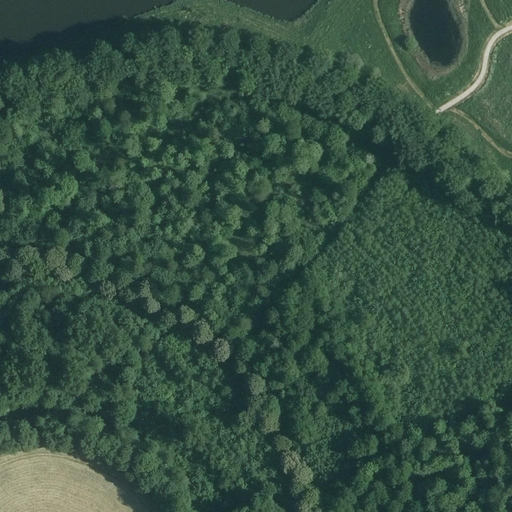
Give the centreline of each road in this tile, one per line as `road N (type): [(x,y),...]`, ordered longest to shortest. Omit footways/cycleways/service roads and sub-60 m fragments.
road 1 (track): [(0,259),(97,271),(176,315),(230,375),(424,148)]
road 2 (track): [(308,511),(273,431),(230,375)]
